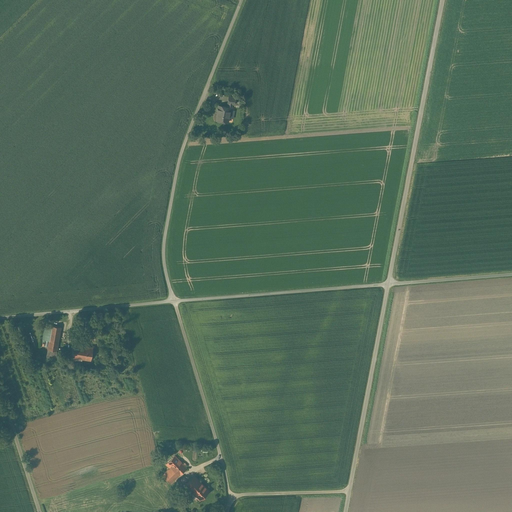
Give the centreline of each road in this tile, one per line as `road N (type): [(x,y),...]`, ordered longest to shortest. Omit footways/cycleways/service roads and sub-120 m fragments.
road 1 (unclassified): [(173,300),(163,257),(175,179),(241,0)]
road 2 (unclassified): [(442,0),(387,284)]
road 3 (unclassified): [(387,284),(344,511)]
road 4 (unclassified): [(226,511),(229,494),(173,300)]
road 5 (unclassified): [(387,284),(173,300)]
road 6 (unclassified): [(173,300),(0,318)]
road 7 (unclassified): [(0,387),(41,511)]
road 8 (unclassified): [(511,274),(387,284)]
